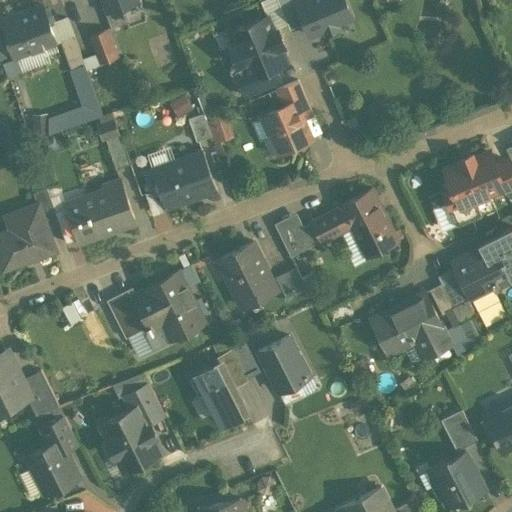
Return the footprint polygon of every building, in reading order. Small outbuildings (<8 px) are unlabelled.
[(102,0),(106,10),(134,0),(102,0)] [(296,0),(310,33),(352,16),(345,0),(296,0)] [(44,8),(22,16),(20,11),(2,18),(15,55),(55,41),(44,8)] [(267,14),(230,30),(236,44),(230,46),(237,62),(243,60),(248,73),(249,74),(273,64),(285,59),(279,44),(283,43),(276,26),(272,28),(267,14)] [(106,27),(90,33),(100,62),(117,56),(106,27)] [(74,32),(60,38),(71,68),(84,63),(74,32)] [(273,64),(249,74),(248,73),(239,77),(246,95),(280,80),(273,64)] [(298,78),(276,88),(276,89),(278,88),(285,105),(295,101),(296,105),(307,101),(311,112),(312,111),(298,78)] [(174,96),(181,110),(193,105),(186,91),(174,96)] [(365,102),(370,120),(388,114),(383,97),(365,102)] [(296,105),(295,101),(285,105),(263,115),(272,134),(264,137),(270,152),(286,145),(286,144),(309,135),(296,105)] [(229,110),(210,114),(215,137),(235,132),(229,110)] [(203,111),(188,116),(196,139),(211,134),(203,111)] [(0,138),(13,135),(8,118),(0,120),(0,138)] [(120,132),(105,137),(116,167),(130,162),(120,132)] [(202,147),(152,165),(167,206),(186,199),(185,197),(214,187),(215,189),(216,188),(202,147)] [(490,150),(445,167),(459,202),(503,186),(490,150)] [(106,189),(67,203),(66,200),(65,200),(79,240),(135,220),(120,176),(103,182),(106,189)] [(46,185),(33,190),(37,202),(38,202),(44,219),(57,214),(46,185)] [(397,237),(371,187),(340,203),(341,205),(312,219),(322,238),(350,223),(365,253),(397,237)] [(21,224),(0,231),(0,255),(4,266),(54,247),(44,219),(38,202),(37,202),(16,210),(21,224)] [(306,230),(284,241),(291,254),(312,243),(306,230)] [(511,231),(481,247),(500,285),(511,278),(511,231)] [(253,239),(218,257),(241,303),(277,285),(253,239)] [(500,285),(481,247),(452,261),(454,265),(470,296),(471,295),(493,284),(495,289),(499,287),(500,285)] [(296,264),(276,275),(286,295),(307,285),(296,264)] [(470,296),(454,265),(437,273),(441,281),(453,306),(454,306),(472,297),(471,295),(470,296)] [(203,315),(179,268),(133,291),(149,323),(147,324),(150,330),(154,328),(151,322),(160,318),(168,333),(203,315)] [(453,306),(441,281),(429,287),(442,312),(453,306)] [(127,287),(107,297),(126,335),(147,324),(149,323),(133,291),(130,293),(127,287)] [(425,289),(396,303),(397,306),(371,319),(387,351),(421,334),(430,352),(451,341),(425,289)] [(278,389),(284,386),(287,387),(290,387),(294,386),(297,385),(299,383),(301,380),(302,377),(309,373),(288,334),(258,350),(278,389)] [(232,347),(238,359),(250,352),(243,338),(231,345),(232,347)] [(221,360),(225,369),(239,362),(238,359),(232,347),(217,354),(221,360)] [(0,407),(26,394),(29,393),(21,377),(7,349),(0,352),(0,407)] [(250,352),(238,359),(239,362),(246,375),(259,369),(250,352)] [(221,360),(189,377),(198,395),(205,392),(221,422),(246,409),(233,384),(225,369),(221,360)] [(246,375),(239,362),(225,369),(233,384),(247,377),(246,375)] [(59,403),(40,367),(21,377),(29,393),(26,394),(35,413),(50,407),(58,403),(59,403)] [(123,394),(130,408),(138,404),(146,420),(163,411),(148,381),(123,394)] [(511,400),(483,415),(501,450),(511,444),(511,400)] [(64,414),(58,403),(50,407),(56,418),(64,414)] [(130,408),(100,423),(108,440),(107,441),(114,455),(116,454),(123,468),(161,449),(153,435),(155,434),(149,422),(147,423),(146,420),(138,404),(130,408)] [(461,407),(441,417),(457,449),(478,439),(461,407)] [(56,418),(51,421),(64,447),(77,441),(64,414),(56,418)] [(64,447),(51,421),(40,427),(48,443),(26,454),(46,492),(79,475),(64,447)] [(484,486),(466,450),(446,460),(445,459),(429,467),(447,502),(461,496),(462,497),(484,486)] [(381,485),(333,509),(334,511),(394,511),(393,508),(381,485)] [(244,511),(241,497),(196,506),(197,510),(197,511),(244,511)] [(420,511),(413,497),(393,508),(394,511),(420,511)] [(59,511),(55,502),(30,511),(59,511)]
